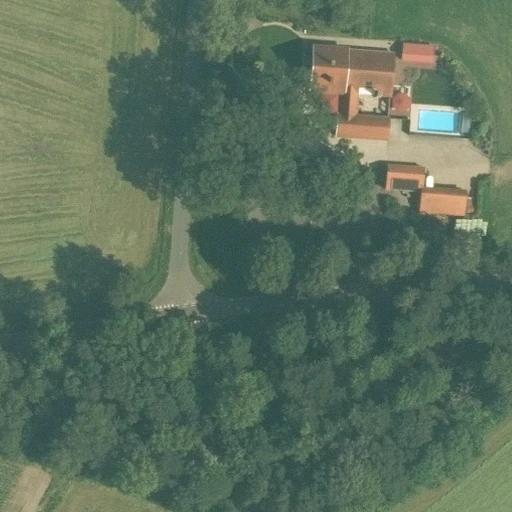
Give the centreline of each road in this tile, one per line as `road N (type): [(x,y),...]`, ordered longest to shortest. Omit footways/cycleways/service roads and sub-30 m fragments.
road 1 (tertiary): [(511,285),(338,295),(175,320)]
road 2 (unclassified): [(175,320),(196,0)]
road 3 (unclassified): [(245,511),(190,407),(175,320)]
road 4 (tertiary): [(175,320),(0,345)]
